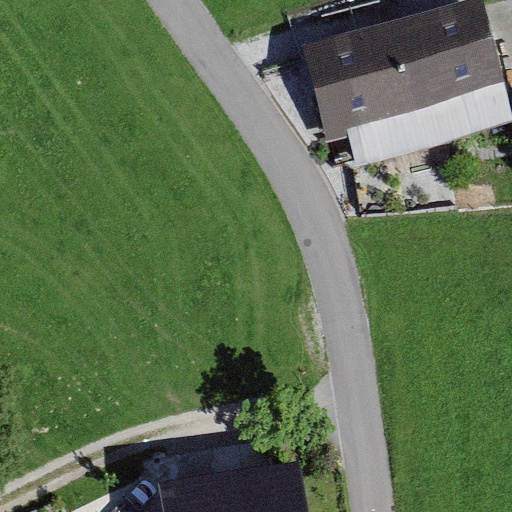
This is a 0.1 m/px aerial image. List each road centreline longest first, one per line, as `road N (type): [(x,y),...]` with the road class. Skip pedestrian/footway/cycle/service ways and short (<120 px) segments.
road 1 (residential): [(175,0),(318,219),(372,511)]
road 2 (track): [(0,495),(157,430)]
